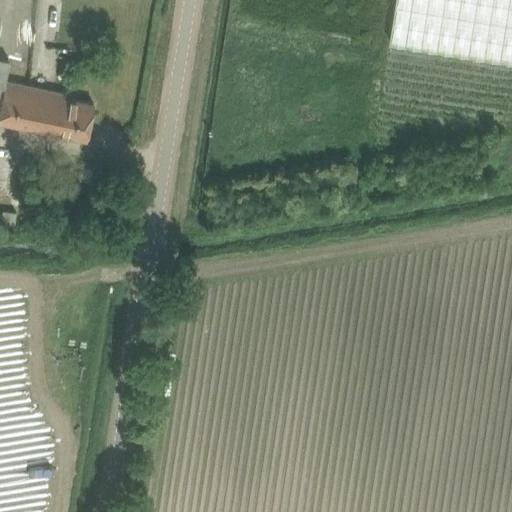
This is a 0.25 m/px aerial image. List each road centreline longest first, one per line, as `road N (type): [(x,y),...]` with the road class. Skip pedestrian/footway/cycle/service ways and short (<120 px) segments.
road 1 (tertiary): [(110,511),(190,0)]
road 2 (track): [(511,182),(152,237)]
